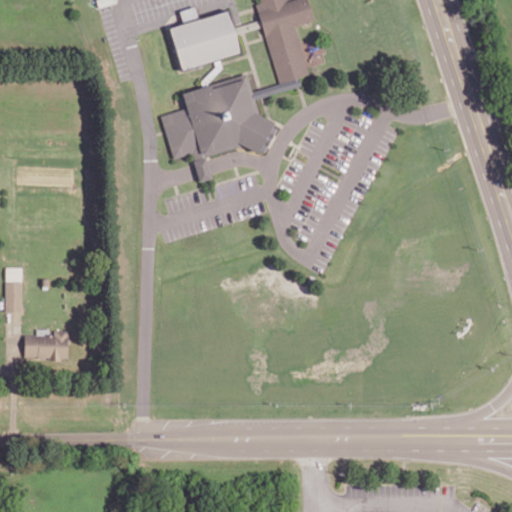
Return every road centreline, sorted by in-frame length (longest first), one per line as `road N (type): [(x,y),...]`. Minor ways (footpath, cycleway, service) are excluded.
road 1 (tertiary): [(155,438),(422,438)]
road 2 (primary): [(438,0),(511,221)]
road 3 (tertiary): [(0,439),(155,438)]
